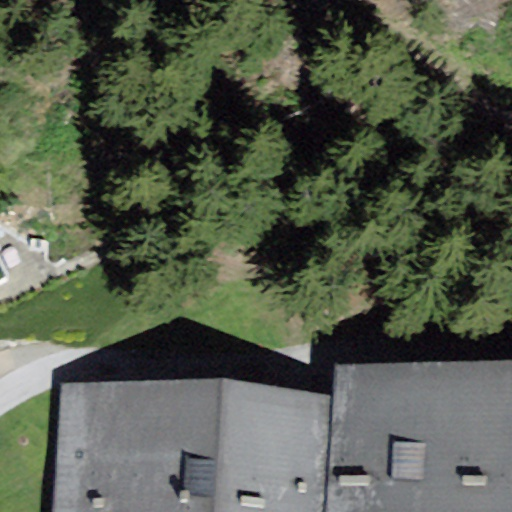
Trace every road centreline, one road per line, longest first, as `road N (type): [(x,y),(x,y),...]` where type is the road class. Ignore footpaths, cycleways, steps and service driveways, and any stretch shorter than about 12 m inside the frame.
road 1 (unclassified): [(0,402),(42,375),(107,362),(511,369)]
road 2 (track): [(511,125),(292,0)]
